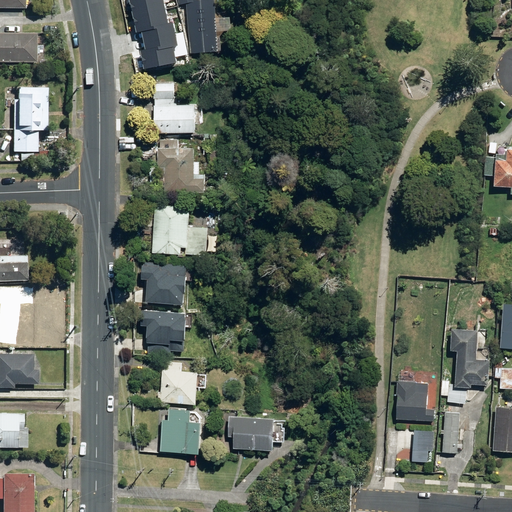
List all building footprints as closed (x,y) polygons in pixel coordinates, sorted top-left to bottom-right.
[(0,0),(0,62),(38,63),(38,33),(0,33),(0,8),(27,8),(27,0),(0,0)] [(179,0),(180,5),(188,3),(191,53),(222,51),(217,0),(179,0)] [(139,24),(147,58),(164,54),(162,48),(174,45),(164,4),(151,7),(154,21),(139,24)] [(169,56),(159,58),(159,57),(140,60),(142,70),(161,67),(161,66),(170,64),(169,56)] [(157,97),(158,131),(199,130),(199,103),(180,103),(180,97),(178,97),(177,81),(156,81),(156,97),(157,97)] [(43,88),(19,88),(19,101),(18,130),(13,130),(14,153),(38,153),(38,132),(43,132),(43,88)] [(167,167),(167,191),(175,191),(176,192),(181,192),(181,191),(210,191),(209,173),(203,173),(203,160),(198,160),(198,147),(181,147),(181,139),(162,139),(162,147),(160,147),(160,167),(167,167)] [(511,146),(509,146),(508,152),(498,151),(498,156),(487,156),(486,174),(496,174),(495,184),(511,185),(511,146)] [(157,204),(154,252),(184,254),(185,248),(185,246),(190,246),(192,246),(194,206),(192,206),(157,204)] [(212,227),(193,226),(192,253),(210,254),(210,250),(219,250),(220,233),(220,228),(212,227)] [(0,278),(27,278),(27,260),(27,253),(0,253),(0,278)] [(186,266),(142,262),(141,279),(148,280),(146,302),(182,305),(186,266)] [(412,290),(425,291),(426,282),(413,281),(412,290)] [(0,292),(0,329),(27,330),(27,322),(32,322),(32,293),(0,292)] [(501,347),(511,348),(511,305),(504,304),(501,347)] [(186,315),(142,310),(140,326),(148,327),(146,348),(183,351),(186,315)] [(449,401),(466,402),(468,385),(472,385),(472,382),(489,383),(491,358),(477,357),(479,329),(453,327),(451,348),(459,349),(456,383),(450,382),(450,380),(443,379),(442,394),(449,395),(449,401)] [(0,386),(14,386),(14,382),(37,382),(37,368),(32,368),(32,352),(0,352),(0,386)] [(164,370),(163,402),(200,404),(201,372),(183,371),(183,362),(166,361),(166,370),(164,370)] [(500,388),(511,388),(511,368),(502,368),(500,388)] [(398,395),(396,419),(434,421),(434,410),(426,409),(428,384),(398,382),(397,395),(398,395)] [(494,449),(511,449),(511,405),(498,405),(494,449)] [(195,409),(172,408),(171,419),(166,419),(166,421),(162,421),(162,428),(165,428),(164,450),(204,453),(206,421),(194,421),(195,409)] [(0,444),(26,445),(27,426),(23,426),(23,411),(0,410),(0,444)] [(444,451),(458,452),(459,448),(463,448),(464,438),(459,438),(461,412),(446,411),(444,451)] [(238,415),(236,447),(278,449),(278,441),(288,442),(289,420),(279,420),(279,418),(238,415)] [(405,462),(407,428),(389,427),(386,469),(396,470),(396,461),(405,462)] [(433,433),(413,432),(412,461),(426,462),(427,450),(432,450),(433,433)] [(0,511),(33,511),(33,472),(2,472),(2,511),(0,511),(0,497),(1,497),(1,476),(0,476),(0,511)]
